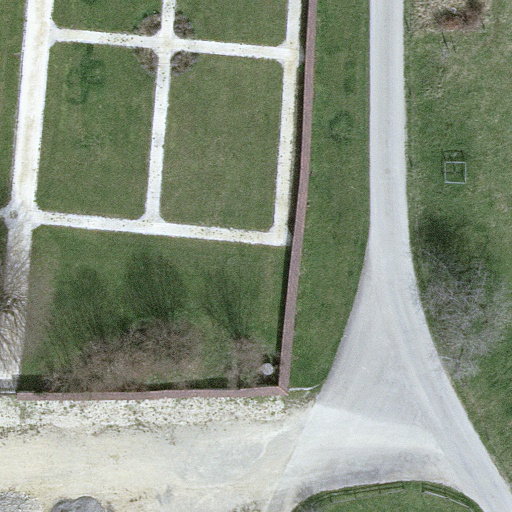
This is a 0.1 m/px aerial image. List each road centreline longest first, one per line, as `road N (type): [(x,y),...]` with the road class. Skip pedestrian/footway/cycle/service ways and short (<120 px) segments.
road 1 (unclassified): [(384,0),(391,414),(489,511)]
road 2 (track): [(391,414),(303,477),(287,511)]
